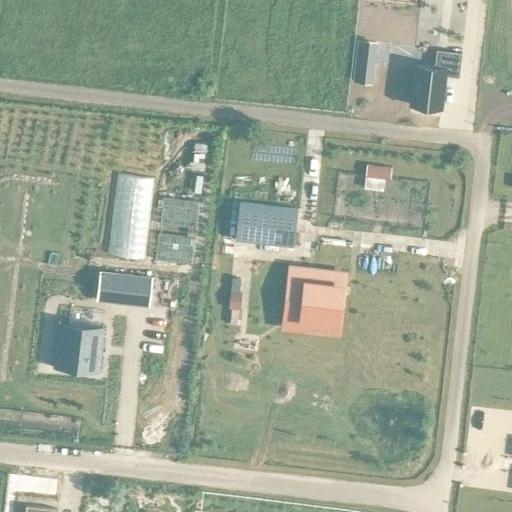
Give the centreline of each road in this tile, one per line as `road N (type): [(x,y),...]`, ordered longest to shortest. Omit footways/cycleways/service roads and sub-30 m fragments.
road 1 (residential): [(442,511),(485,166),(480,149),(0,100)]
road 2 (residential): [(436,511),(0,460)]
